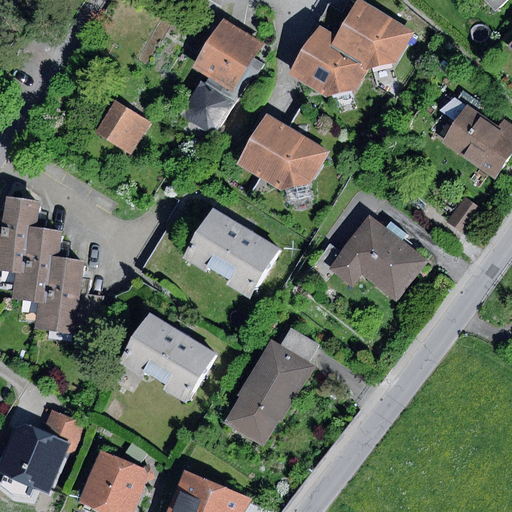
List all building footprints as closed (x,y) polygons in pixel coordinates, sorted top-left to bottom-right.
[(358,0),(356,4),(333,44),(372,66),(398,63),(416,33),(361,0),(358,0)] [(484,0),(495,11),(505,0),(484,0)] [(330,6),(315,33),(333,44),(356,4),(350,1),(344,13),(330,6)] [(463,20),(456,27),(463,34),(470,26),(463,20)] [(263,44),(225,21),(195,68),(210,78),(233,92),(254,58),(263,44)] [(372,66),(333,44),(315,33),(291,75),(328,97),(358,90),(372,66)] [(233,92),(210,78),(206,85),(201,83),(181,115),(215,136),(253,75),(256,77),(263,64),(254,58),(233,92)] [(150,122),(117,102),(99,132),(132,152),(150,122)] [(302,103),(288,127),(330,152),(345,160),(359,136),(302,103)] [(511,156),(511,124),(484,105),(478,114),(468,106),(442,143),(495,180),(511,156)] [(288,127),(268,115),(238,165),(283,191),(310,186),(330,152),(288,127)] [(464,197),(447,221),(464,234),(481,209),(464,197)] [(40,202),(8,198),(3,230),(0,229),(0,270),(15,272),(23,273),(29,226),(37,227),(40,202)] [(248,231),(214,211),(197,237),(185,259),(205,272),(209,266),(233,280),(230,285),(252,298),(281,251),(248,231)] [(343,255),(332,270),(354,287),(362,275),(398,301),(428,260),(370,218),(343,255)] [(185,259),(197,237),(171,223),(143,273),(169,287),(185,259)] [(62,231),(37,227),(29,226),(23,273),(15,272),(11,300),(39,304),(45,305),(52,255),(58,256),(62,231)] [(332,270),(343,255),(330,245),(311,271),(324,281),(332,270)] [(83,279),(86,260),(58,256),(52,255),(45,305),(39,304),(35,331),(76,336),(78,320),(83,279)] [(91,280),(83,279),(78,320),(100,323),(103,298),(89,297),(91,280)] [(163,294),(138,279),(130,292),(116,298),(127,318),(152,311),(163,294)] [(182,335),(149,315),(120,363),(141,376),(145,370),(168,385),(166,390),(188,403),(216,355),(182,335)] [(292,328),(281,346),(310,363),(320,346),(292,328)] [(281,346),(271,340),(237,395),(240,397),(224,424),(265,448),(315,366),(310,363),(281,346)] [(52,411),(44,432),(70,442),(78,445),(86,425),(52,411)] [(44,432),(27,425),(15,430),(0,465),(0,473),(5,476),(0,486),(13,496),(30,498),(34,489),(48,494),(70,442),(44,432)] [(146,469),(101,451),(79,504),(98,511),(136,511),(150,479),(146,469)] [(244,511),(254,499),(187,471),(169,511),(244,511)]
